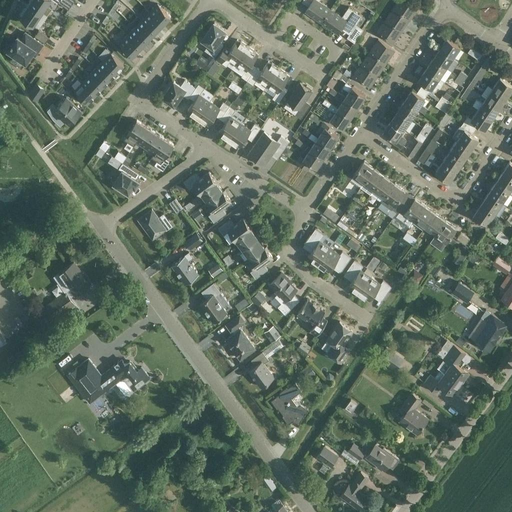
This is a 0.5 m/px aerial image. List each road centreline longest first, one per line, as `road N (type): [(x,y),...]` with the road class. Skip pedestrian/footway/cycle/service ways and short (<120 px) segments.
road 1 (residential): [(307,511),(102,228),(207,149)]
road 2 (residential): [(361,131),(460,202),(511,122)]
road 3 (residential): [(208,0),(139,103),(207,149)]
road 4 (unclassified): [(405,511),(511,361)]
road 5 (residential): [(376,322),(290,258),(287,244),(305,212)]
road 6 (residential): [(361,131),(447,7)]
